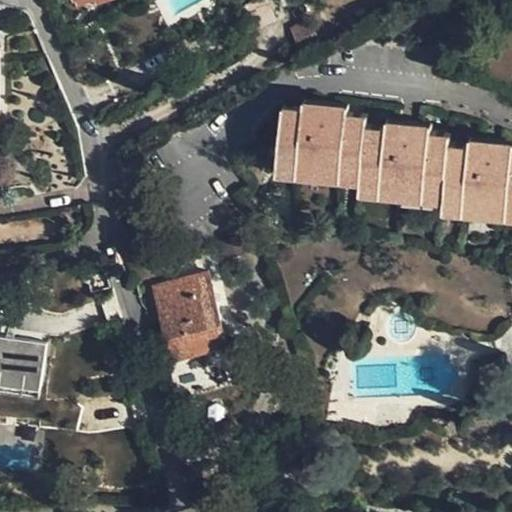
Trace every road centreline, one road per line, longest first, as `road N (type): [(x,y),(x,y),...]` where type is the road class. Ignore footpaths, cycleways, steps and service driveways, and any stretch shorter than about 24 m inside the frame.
road 1 (residential): [(30,0),(80,105),(108,239),(194,511)]
road 2 (residential): [(511,117),(410,81),(334,73),(292,80),(197,161)]
